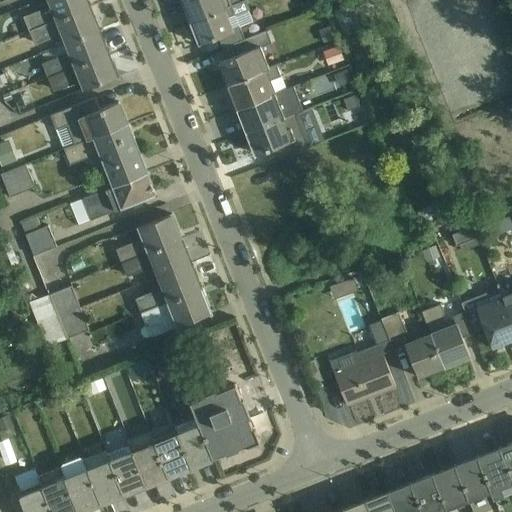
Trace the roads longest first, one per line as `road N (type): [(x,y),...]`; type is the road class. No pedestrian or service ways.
road 1 (residential): [(320,469),(137,0)]
road 2 (residential): [(320,469),(511,392)]
